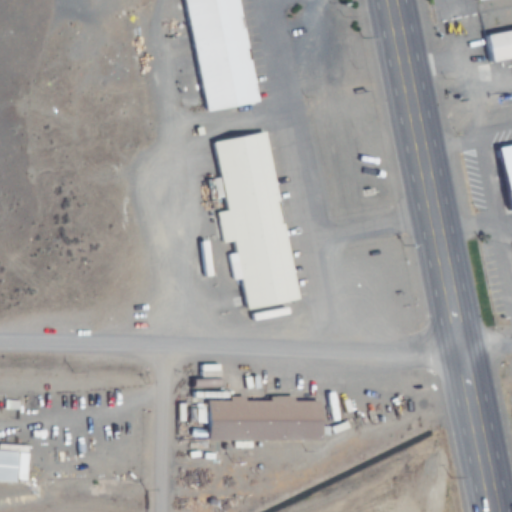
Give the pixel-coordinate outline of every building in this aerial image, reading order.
[(232,0),(177,0),(199,107),(252,96),(232,0)] [(511,27),(480,33),(485,64),(511,59),(511,27)] [(293,300),(264,132),(208,142),(215,179),(208,180),(212,201),(218,200),(220,211),(213,212),(219,244),(228,243),(240,310),(293,300)] [(511,137),(489,141),(500,212),(511,210),(511,137)] [(312,442),(313,399),(202,398),(202,441),(312,442)] [(25,445),(0,443),(0,482),(22,484),(25,445)]
